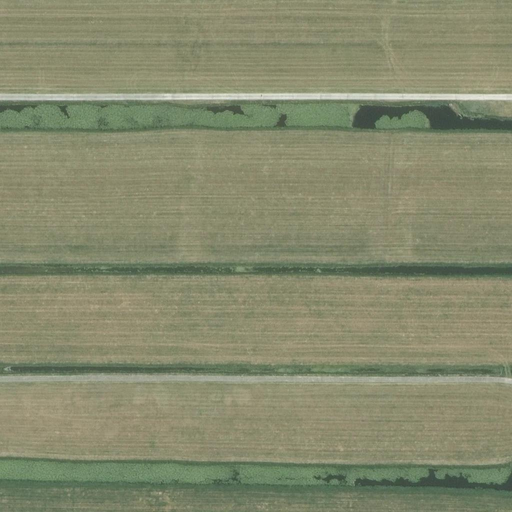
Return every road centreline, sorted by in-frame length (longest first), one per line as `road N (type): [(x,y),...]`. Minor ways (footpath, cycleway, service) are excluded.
road 1 (track): [(511,381),(0,379)]
road 2 (track): [(511,97),(0,97)]
